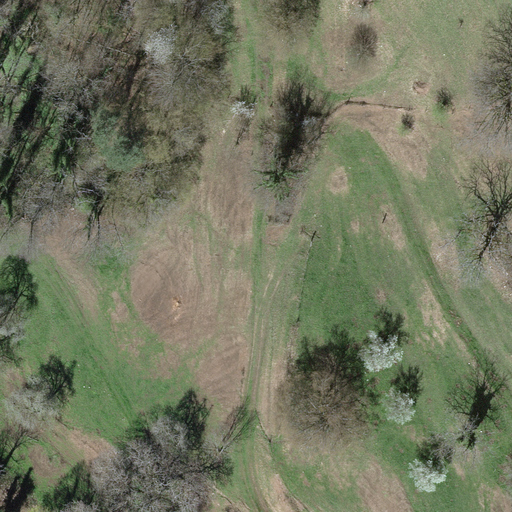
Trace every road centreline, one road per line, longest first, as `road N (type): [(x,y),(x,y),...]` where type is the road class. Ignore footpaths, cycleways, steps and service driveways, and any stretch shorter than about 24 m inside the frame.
road 1 (track): [(261,511),(244,441),(268,298),(320,154),(340,133),(389,156),(450,304),(511,395)]
road 2 (track): [(268,298),(259,0)]
